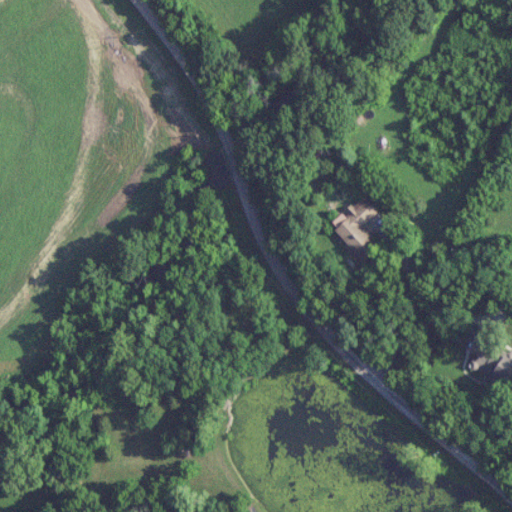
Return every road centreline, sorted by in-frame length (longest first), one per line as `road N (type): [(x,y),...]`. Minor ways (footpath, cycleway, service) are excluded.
road 1 (residential): [(238,158),(264,250),(325,327),(511,491)]
road 2 (track): [(325,327),(257,367),(220,409),(217,442),(254,511)]
road 3 (residential): [(146,0),(199,70),(238,158)]
